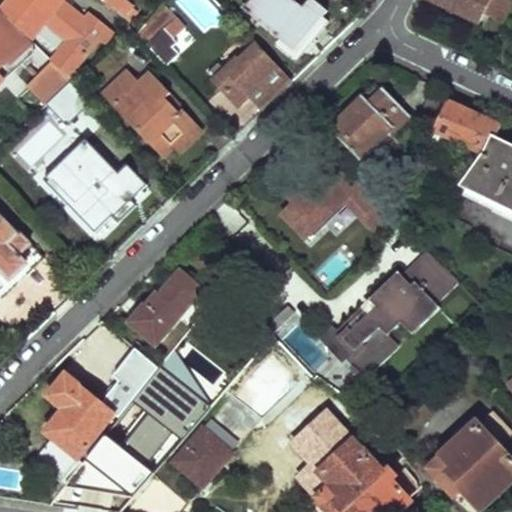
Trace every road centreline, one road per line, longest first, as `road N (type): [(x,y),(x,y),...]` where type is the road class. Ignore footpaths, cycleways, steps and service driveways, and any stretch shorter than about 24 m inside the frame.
road 1 (residential): [(0,401),(378,28)]
road 2 (residential): [(378,28),(511,93)]
